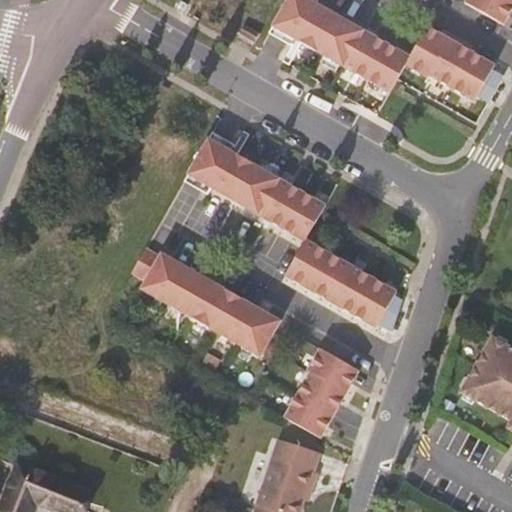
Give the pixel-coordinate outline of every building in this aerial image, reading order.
[(288,0),(273,26),(390,93),(399,79),(407,65),(411,57),(340,16),(338,19),(328,14),(330,11),(311,0),(288,0)] [(511,0),(468,0),(467,3),(506,25),(511,15),(506,12),(511,0)] [(338,19),(340,16),(330,11),(328,14),(338,19)] [(261,32),(245,24),(241,33),(256,42),(261,32)] [(442,34),(429,27),(426,32),(438,39),(442,34)] [(411,57),(407,65),(429,78),(430,75),(476,102),(496,65),(442,34),(438,39),(426,32),(411,57)] [(189,175),(306,241),(307,240),(318,220),(326,205),(209,138),(189,175)] [(377,328),(398,292),(307,240),(306,241),(286,276),(377,328)] [(147,248),(133,273),(146,281),(141,289),(261,357),(282,321),(268,313),(266,316),(245,304),(246,301),(221,286),(220,289),(198,277),(199,274),(174,260),(173,262),(162,256),(147,248)] [(163,253),(162,256),(173,262),(174,260),(163,253)] [(221,286),(199,274),(198,277),(220,289),(221,286)] [(268,313),(246,301),(245,304),(266,316),(268,313)] [(499,335),(497,340),(507,345),(509,341),(499,335)] [(511,348),(507,345),(497,340),(493,338),(462,393),(465,395),(475,400),(511,420),(511,423),(509,428),(511,429),(511,348)] [(355,368),(321,349),(309,371),(311,373),(286,418),(322,438),(354,382),(348,379),(355,368)] [(360,371),(355,368),(348,379),(354,382),(360,371)] [(475,400),(465,395),(463,399),(473,404),(475,400)] [(275,511),(301,511),(305,501),(309,489),(313,490),(318,474),(315,472),(321,453),(279,440),(257,506),(258,506),(275,511)] [(12,468),(0,493),(0,500),(24,511),(68,511),(76,497),(12,468)] [(24,511),(0,500),(0,511),(24,511)]
